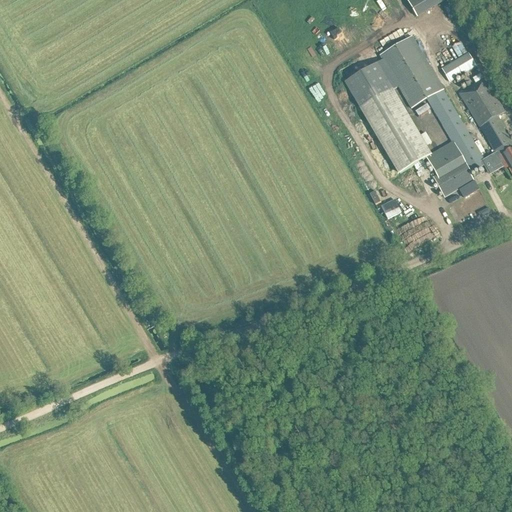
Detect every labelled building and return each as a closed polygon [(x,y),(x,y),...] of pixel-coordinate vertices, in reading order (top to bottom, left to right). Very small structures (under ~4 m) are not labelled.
[(442,0),(407,0),(416,17),(444,1),(442,0)] [(329,54),(346,45),(340,35),(324,44),(329,54)] [(413,38),(379,59),(382,63),(397,89),(409,110),(426,100),(452,144),(450,145),(430,157),(426,159),(436,176),(433,178),(445,198),(474,181),(470,175),(484,167),(482,164),(485,162),(443,90),(413,38)] [(450,84),(477,68),(468,54),(441,70),(450,84)] [(382,63),(346,83),(361,109),(361,108),(400,174),(426,159),(430,157),(393,92),(397,89),(382,63)] [(479,76),(472,80),(475,85),(482,81),(479,76)] [(485,80),(459,95),(479,129),(480,128),(496,155),(485,162),(482,164),(484,167),(489,177),(495,173),(493,170),(501,165),(505,170),(509,168),(511,170),(510,170),(511,174),(511,143),(497,118),(505,114),(485,80)] [(474,183),(459,191),(464,200),(479,191),(477,187),(474,183)] [(397,200),(382,206),(387,219),(402,213),(397,200)]
